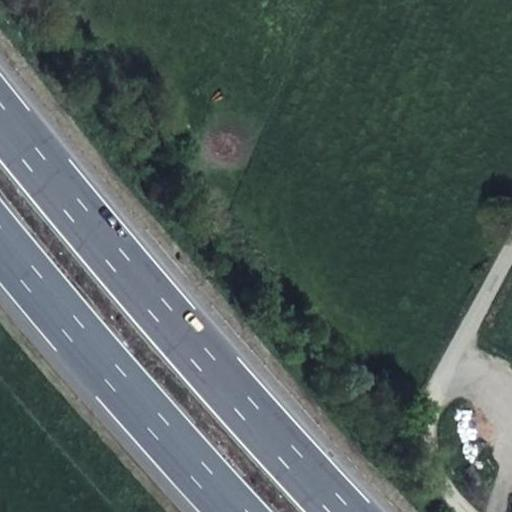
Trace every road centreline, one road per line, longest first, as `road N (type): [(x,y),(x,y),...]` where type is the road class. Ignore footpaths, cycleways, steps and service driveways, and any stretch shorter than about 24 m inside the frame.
road 1 (motorway): [(341,511),(0,115)]
road 2 (motorway): [(0,239),(240,511)]
road 3 (unclassified): [(471,511),(443,481),(437,415),(511,259)]
